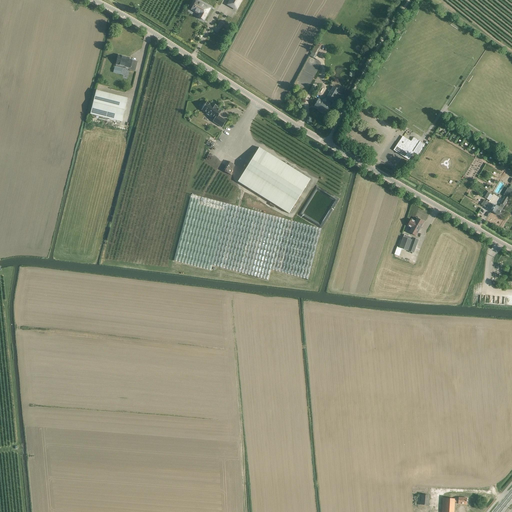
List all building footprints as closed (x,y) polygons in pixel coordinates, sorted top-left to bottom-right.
[(191,10),(199,14),(198,17),(203,20),(210,8),(196,0),(191,10)] [(228,0),(226,5),(236,11),(242,0),(228,0)] [(316,44),(309,56),(315,59),(321,47),(316,44)] [(128,60),(129,58),(118,55),(116,64),(130,68),(131,61),(128,60)] [(330,106),(329,106),(331,103),(339,90),(333,86),(325,99),(324,100),(323,101),(322,101),(318,99),(314,107),(325,114),(330,106)] [(121,122),(127,98),(96,91),(90,114),(121,122)] [(202,108),(201,110),(206,113),(206,114),(210,117),(211,116),(214,118),(212,121),(222,127),(226,121),(218,116),(221,111),(217,108),(216,108),(217,107),(212,104),(211,105),(206,102),(205,104),(204,103),(201,107),(202,108)] [(403,136),(399,142),(394,150),(409,160),(414,152),(418,155),(424,144),(418,140),(414,138),(411,141),(408,139),(407,139),(403,136)] [(259,148),(238,182),(289,213),(310,179),(259,148)] [(499,216),(503,209),(504,206),(505,206),(511,193),(511,190),(509,189),(501,204),(499,207),(496,205),(492,211),(499,216)] [(191,195),(173,261),(210,271),(212,266),(268,281),(271,270),(308,280),(321,229),(191,195)] [(424,222),(417,218),(416,221),(412,219),(408,226),(412,228),(409,232),(416,236),(424,222)] [(419,240),(413,238),(404,234),(400,248),(414,253),(419,240)] [(419,494),(418,504),(429,505),(430,495),(419,494)] [(459,499),(455,499),(443,498),(442,511),(454,511),(455,502),(458,502),(458,504),(467,504),(467,498),(459,497),(459,499)]
